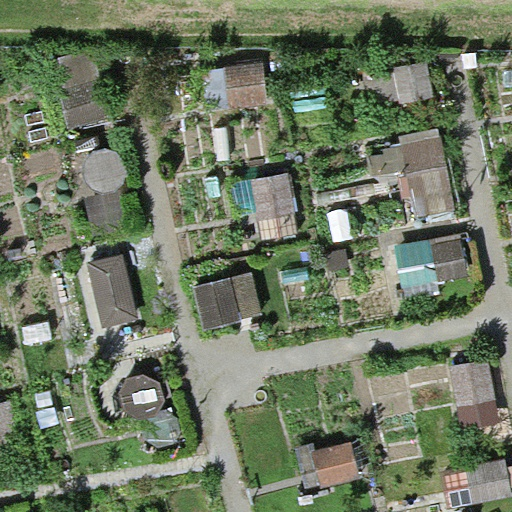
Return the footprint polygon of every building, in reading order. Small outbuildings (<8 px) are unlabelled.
[(264,101),(260,67),(229,71),(233,105),(264,101)] [(432,95),(425,68),(397,75),(404,102),(432,95)] [(72,124),(111,113),(103,81),(64,92),(72,124)] [(453,208),(438,133),(402,140),(403,145),(370,152),(375,176),(409,169),(419,215),(453,208)] [(296,211),(289,175),(255,183),(262,218),(296,211)] [(466,278),(460,239),(396,249),(403,288),(466,278)] [(135,317),(121,258),(92,265),(106,324),(135,317)] [(260,313),(250,277),(201,290),(210,326),(260,313)] [(465,425),(497,420),(488,366),(456,372),(465,425)] [(161,383),(144,374),(127,379),(120,394),(125,410),(140,419),(157,415),(166,399),(161,383)] [(0,444),(17,441),(10,405),(0,406),(0,444)] [(349,446),(317,455),(326,486),(357,478),(349,446)]
